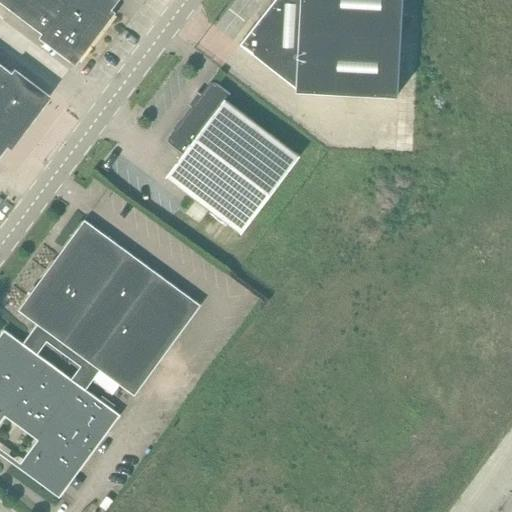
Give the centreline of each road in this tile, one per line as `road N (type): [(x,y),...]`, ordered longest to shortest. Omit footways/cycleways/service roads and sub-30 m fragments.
road 1 (unclassified): [(0,247),(186,0)]
road 2 (unknown): [(0,19),(112,99)]
